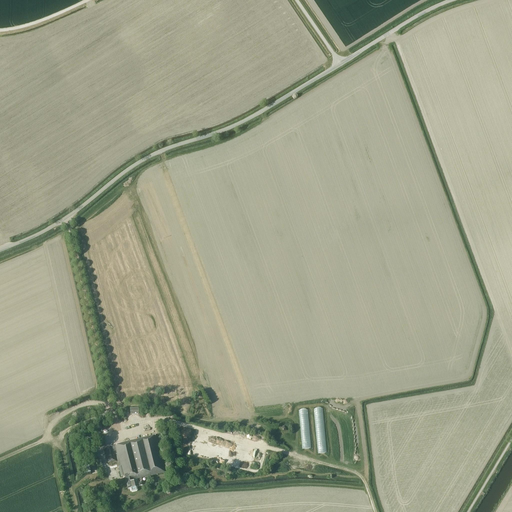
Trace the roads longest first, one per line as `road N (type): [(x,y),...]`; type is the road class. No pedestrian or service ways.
road 1 (tertiary): [(66,216),(139,161),(249,118),(451,0)]
road 2 (unclassified): [(115,420),(66,216)]
road 3 (track): [(0,459),(111,410)]
